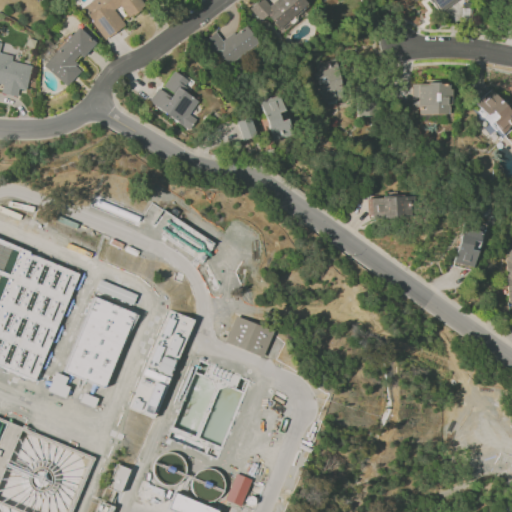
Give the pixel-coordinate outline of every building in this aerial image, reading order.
[(91,0),(82,7),(104,40),(127,24),(125,20),(144,6),(139,0),(91,0)] [(308,4),(304,0),(275,0),(270,5),(265,0),(258,0),(249,8),(260,21),(267,15),(280,29),(308,4)] [(454,0),(412,0),(413,1),(415,0),(430,0),(436,10),(454,0)] [(259,42),(246,24),(222,41),(215,32),(204,41),(224,68),(259,42)] [(95,42),(78,27),(43,64),(66,86),(82,69),(75,63),(95,42)] [(31,65),(11,61),(12,55),(0,52),(0,43),(0,42),(0,92),(17,96),(18,88),(26,90),(31,65)] [(313,63),(319,104),(344,100),(337,60),(313,63)] [(189,114),(198,100),(182,90),(188,81),(172,70),(150,103),(189,129),(196,119),(189,114)] [(410,83),(411,105),(419,105),(419,115),(450,114),(449,82),(410,83)] [(472,104),(500,134),(511,123),(511,113),(489,89),(472,104)] [(260,101),(273,141),(293,134),(288,118),(281,120),(279,113),(285,111),(280,94),(260,101)] [(236,121),(242,140),(256,135),(250,116),(236,121)] [(89,206),(94,193),(78,187),(73,201),(89,206)] [(408,197),(369,196),(369,218),(408,219),(408,197)] [(138,227),(142,220),(97,197),(94,205),(138,227)] [(213,245),(161,209),(149,227),(201,263),(213,245)] [(451,264),(472,268),(482,224),(470,222),(469,228),(460,226),(451,264)] [(77,270),(0,241),(0,365),(37,379),(77,270)] [(123,259),(119,257),(121,252),(111,248),(112,245),(103,242),(97,258),(120,267),(123,259)] [(132,312),(91,297),(64,373),(105,387),(132,312)] [(192,319),(167,309),(129,407),(153,417),(192,319)] [(224,342),(262,357),(272,330),(234,316),(224,342)] [(120,492),(129,469),(116,464),(107,487),(120,492)] [(225,500),(242,505),(250,478),(233,473),(225,500)] [(166,509),(173,511),(216,511),(217,510),(173,492),(166,509)] [(94,511),(112,511),(116,504),(99,498),(94,511)]
